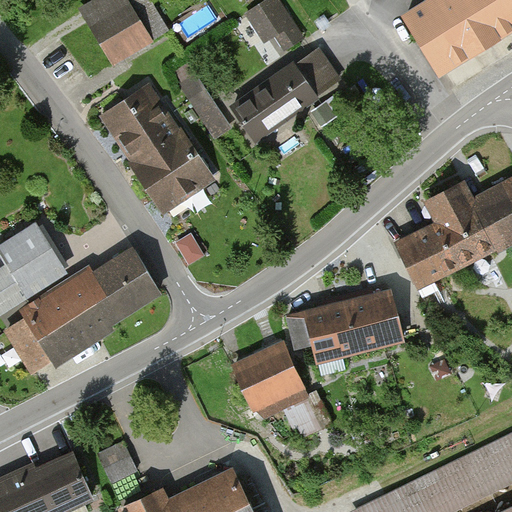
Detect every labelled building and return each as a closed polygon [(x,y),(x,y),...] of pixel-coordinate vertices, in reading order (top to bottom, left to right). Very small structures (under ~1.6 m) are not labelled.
[(149,42),(123,0),(104,0),(83,13),(113,64),(149,42)] [(301,40),(275,0),(274,0),(248,17),(265,43),(276,36),(286,50),(301,40)] [(511,24),(511,0),(433,0),(403,20),(438,73),(511,24)] [(336,82),(317,54),(232,110),(250,138),(336,82)] [(231,128),(195,77),(180,87),(216,138),(231,128)] [(179,137),(148,92),(102,122),(133,167),(179,137)] [(209,182),(179,137),(133,167),(163,213),(209,182)] [(435,224),(394,246),(418,292),(511,242),(511,182),(472,204),(463,188),(426,208),(435,224)] [(0,312),(64,273),(36,227),(0,249),(0,253),(9,268),(0,273),(0,312)] [(158,295),(130,253),(9,331),(37,374),(158,295)] [(387,294),(347,304),(359,352),(399,341),(387,294)] [(347,304),(306,314),(319,362),(359,352),(347,304)] [(302,389),(282,343),(234,365),(254,410),(302,389)] [(448,511),(511,481),(511,437),(357,511),(511,511),(511,509),(505,511),(448,511)] [(135,467),(123,445),(104,455),(116,478),(135,467)] [(30,468),(0,482),(0,511),(62,511),(89,500),(69,456),(32,473),(30,468)] [(166,504),(160,491),(117,511),(247,511),(228,474),(166,504)]
